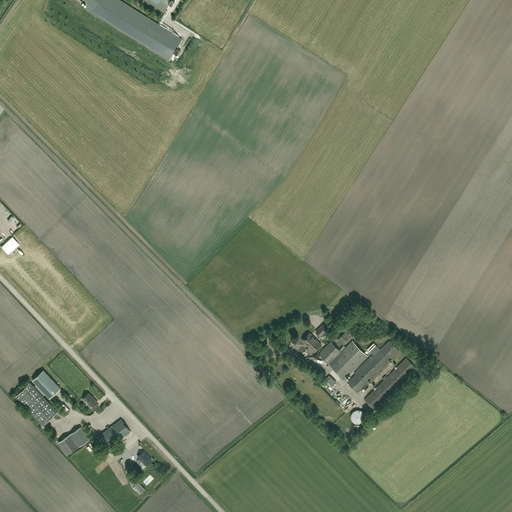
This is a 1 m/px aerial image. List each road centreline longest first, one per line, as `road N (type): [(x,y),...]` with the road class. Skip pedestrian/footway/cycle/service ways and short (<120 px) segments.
road 1 (unclassified): [(231,339),(0,103)]
road 2 (unclassified): [(221,511),(0,278)]
